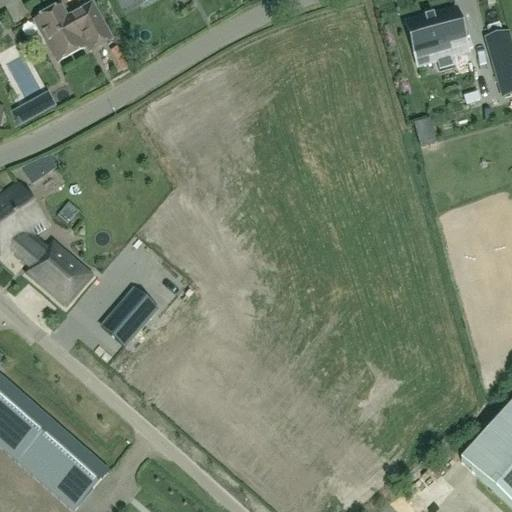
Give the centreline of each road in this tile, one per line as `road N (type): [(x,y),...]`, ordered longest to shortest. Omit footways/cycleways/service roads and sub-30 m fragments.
road 1 (residential): [(290,0),(0,152)]
road 2 (residential): [(240,511),(0,308)]
